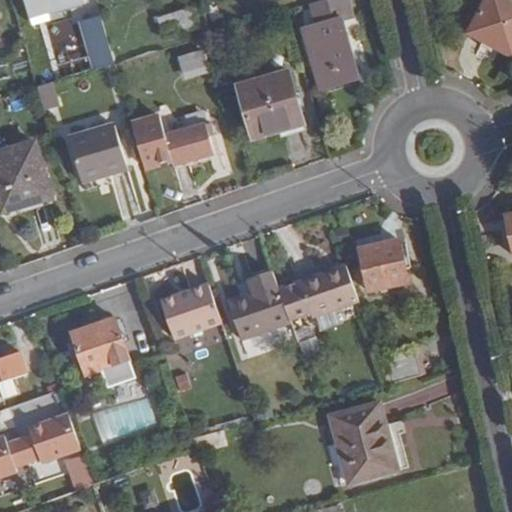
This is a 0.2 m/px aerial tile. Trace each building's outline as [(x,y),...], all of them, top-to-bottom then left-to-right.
[(80,0),(23,0),(31,27),(48,22),(44,11),(81,1),(80,0)] [(350,19),(344,0),(310,11),(315,28),(303,31),(319,89),(356,78),(341,21),(350,19)] [(344,0),(343,0),(325,0),(309,5),(310,11),(344,0)] [(511,1),(510,0),(486,0),(468,34),(511,57),(511,1)] [(197,28),(200,39),(209,36),(201,7),(192,10),(197,28)] [(163,38),(197,28),(192,10),(158,20),(163,38)] [(78,21),(92,71),(114,64),(100,15),(78,21)] [(149,38),(121,45),(125,58),(152,50),(149,38)] [(185,71),(202,66),(199,55),(182,60),(185,71)] [(187,76),(204,71),(202,66),(185,71),(187,76)] [(116,72),(123,96),(136,92),(129,68),(116,72)] [(287,72),(238,87),(253,139),(303,125),(287,72)] [(37,88),(44,110),(59,106),(52,83),(37,88)] [(172,161),(174,166),(213,154),(205,126),(165,137),(160,117),(132,126),(145,168),(172,161)] [(114,128),(69,140),(81,182),(126,169),(114,128)] [(20,202),(50,194),(35,143),(0,153),(0,206),(2,212),(21,207),(20,202)] [(53,206),(50,194),(20,202),(21,207),(23,215),(53,206)] [(404,269),(399,247),(397,241),(360,250),(369,291),(407,281),(404,269)] [(406,246),(399,247),(404,269),(411,267),(406,246)] [(331,311),(359,301),(346,265),(280,289),(291,323),(292,324),(311,318),(331,311)] [(280,289),(273,272),(251,281),(255,294),(232,302),(244,338),(291,323),(280,289)] [(224,323),(210,285),(163,303),(176,340),(224,323)] [(336,329),(331,311),(311,318),(317,335),(336,329)] [(115,318),(72,334),(87,376),(99,372),(105,387),(133,377),(115,318)] [(297,338),(303,355),(311,353),(303,329),(295,332),(297,338)] [(295,358),(303,355),(297,338),(288,341),(295,358)] [(386,355),(393,383),(421,374),(414,347),(386,355)] [(20,356),(0,362),(0,381),(9,378),(26,374),(20,356)] [(9,378),(0,381),(0,398),(14,394),(9,378)] [(380,405),(330,418),(349,483),(398,470),(380,405)] [(68,415),(29,428),(31,435),(39,459),(41,464),(80,450),(68,415)] [(222,431),(193,439),(197,449),(198,453),(227,445),(222,431)] [(31,435),(6,444),(15,467),(39,459),(31,435)] [(4,437),(0,437),(0,476),(16,471),(15,467),(6,444),(4,437)]
